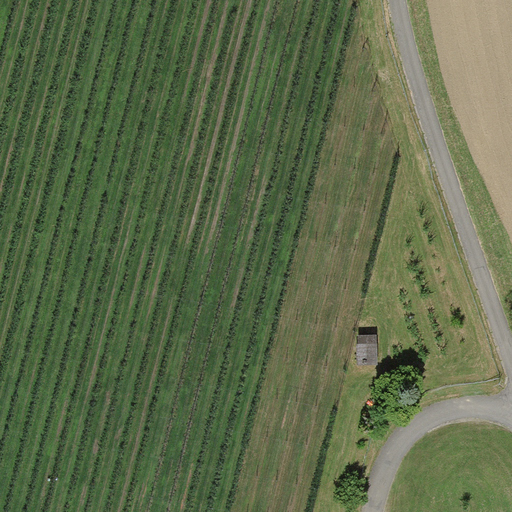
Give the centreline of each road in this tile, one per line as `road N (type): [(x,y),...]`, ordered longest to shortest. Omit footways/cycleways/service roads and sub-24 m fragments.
road 1 (unclassified): [(393,0),(400,42),(511,375)]
road 2 (unclassified): [(369,511),(381,468),(403,436),(439,413),(511,408)]
